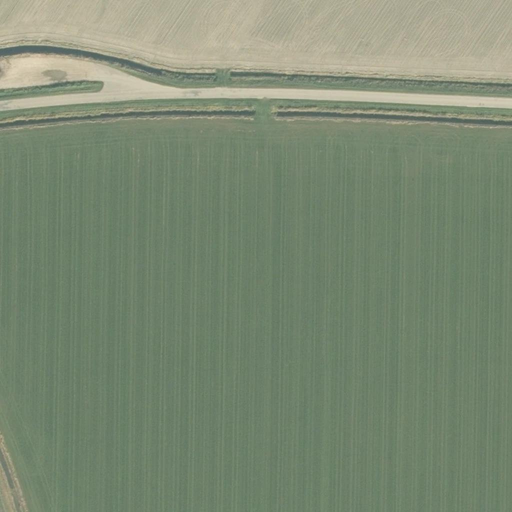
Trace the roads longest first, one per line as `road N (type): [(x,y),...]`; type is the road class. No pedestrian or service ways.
road 1 (tertiary): [(0,106),(173,93),(511,104)]
road 2 (unknown): [(0,69),(83,68),(173,93)]
